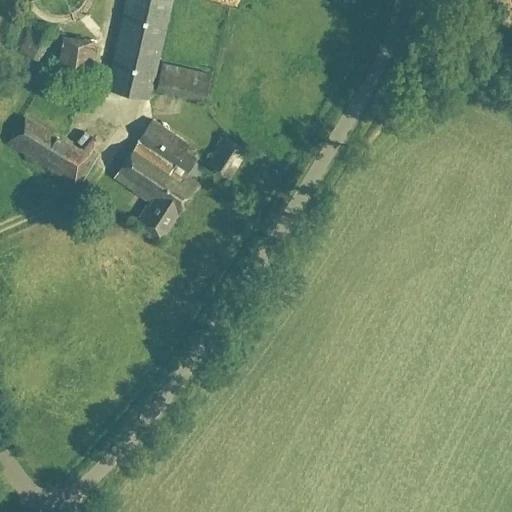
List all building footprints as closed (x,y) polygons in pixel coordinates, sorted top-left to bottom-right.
[(126,0),(106,90),(149,100),(171,0),(126,0)] [(87,83),(94,44),(59,38),(56,77),(87,83)] [(161,62),(155,93),(205,104),(211,74),(161,62)] [(71,183),(77,175),(90,156),(24,116),(7,145),(12,148),(71,183)] [(114,178),(149,202),(152,204),(145,215),(142,213),(139,219),(141,220),(138,225),(161,240),(174,220),(197,184),(185,176),(196,159),(184,151),(188,145),(152,121),(114,178)] [(229,181),(248,152),(225,138),(205,165),(229,181)]
